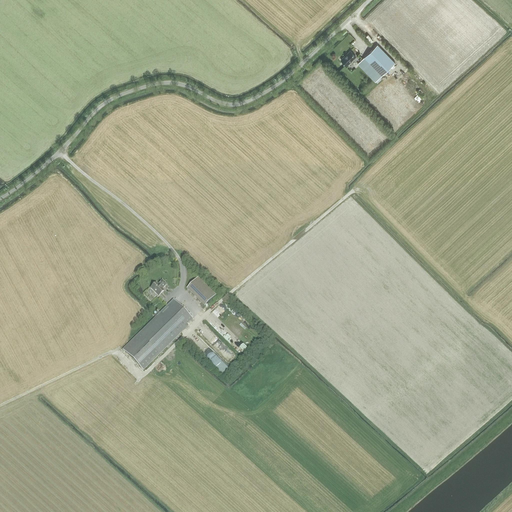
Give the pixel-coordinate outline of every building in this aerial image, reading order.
[(361,67),(375,82),(395,63),(377,44),(361,60),(364,64),(361,67)] [(350,51),(341,60),(346,66),(356,57),(350,51)] [(419,102),(423,98),(418,93),(414,97),(419,102)] [(187,289),(204,306),(216,295),(198,278),(187,289)] [(164,291),(163,290),(162,290),(162,288),(163,288),(166,285),(162,280),(158,284),(156,282),(155,283),(154,283),(152,285),(152,286),(150,288),(158,296),(164,291)] [(143,370),(188,325),(187,324),(192,319),(173,300),(123,350),(143,370)]
